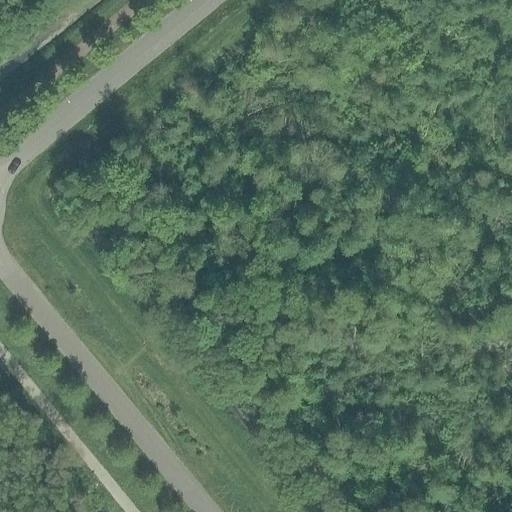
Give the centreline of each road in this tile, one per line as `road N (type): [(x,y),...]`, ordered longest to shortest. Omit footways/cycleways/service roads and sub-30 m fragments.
road 1 (unclassified): [(204,511),(0,261)]
road 2 (unclassified): [(0,168),(207,0)]
